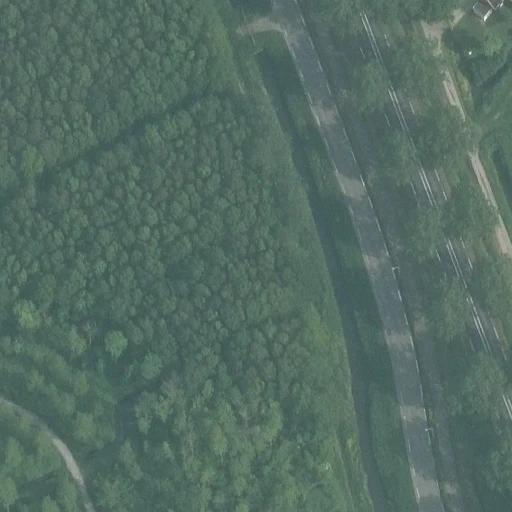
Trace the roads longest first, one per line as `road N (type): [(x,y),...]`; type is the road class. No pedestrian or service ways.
road 1 (tertiary): [(434,511),(381,262),(286,0)]
road 2 (secondary): [(357,0),(511,415)]
road 3 (unclassified): [(511,257),(417,0)]
